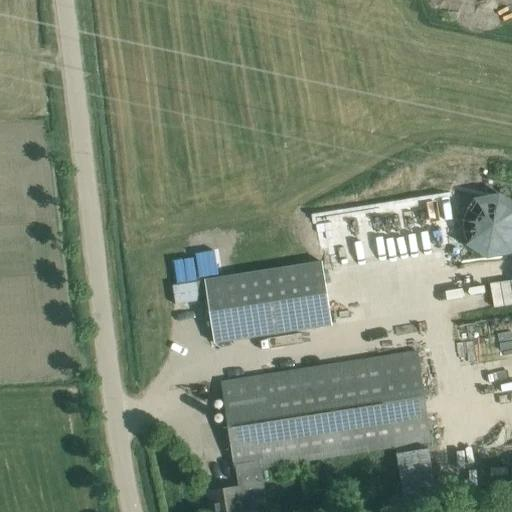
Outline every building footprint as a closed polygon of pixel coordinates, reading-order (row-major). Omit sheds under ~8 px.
[(511,201),(508,199),(505,198),(502,197),(499,196),(496,196),(493,195),(490,196),(487,196),(484,197),(481,198),(478,199),(476,201),(473,203),(471,205),(469,207),(467,209),(466,212),(464,215),(463,218),(462,221),(462,224),(462,227),(462,230),(462,233),(463,236),(464,239),(466,242),(467,244),(469,247),(471,249),(473,251),(476,253),(478,254),(481,256),(484,257),(487,258),(490,258),(493,258),(496,258),(499,258),(502,257),(505,256),(508,254),(511,253),(511,251),(511,201)] [(323,263),(205,281),(215,343),(332,325),(323,263)] [(417,355),(221,383),(235,472),(236,472),(237,474),(261,470),(431,444),(417,355)] [(397,456),(405,511),(438,507),(429,450),(397,456)] [(308,467),(310,482),(322,481),(320,465),(308,467)] [(266,500),(261,470),(237,474),(239,488),(208,493),(211,511),(243,511),(242,504),(266,500)]
